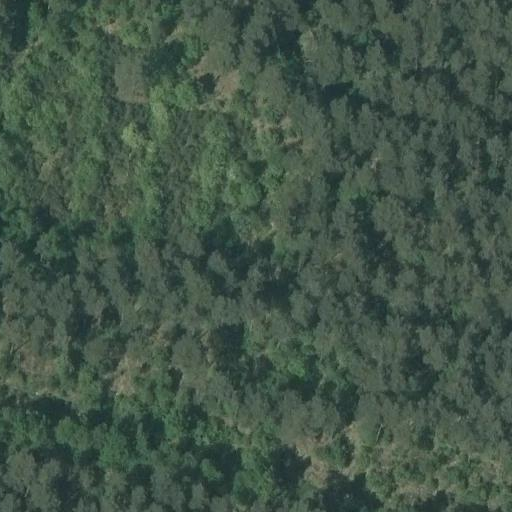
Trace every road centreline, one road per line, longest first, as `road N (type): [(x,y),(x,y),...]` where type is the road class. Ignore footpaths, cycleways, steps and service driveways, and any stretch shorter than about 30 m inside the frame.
road 1 (track): [(385,0),(328,511)]
road 2 (track): [(0,410),(416,511)]
